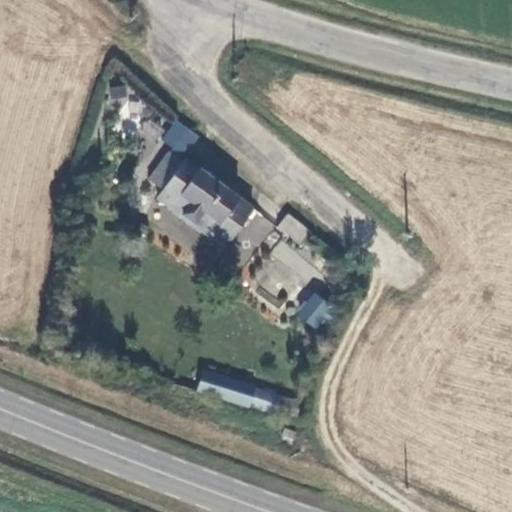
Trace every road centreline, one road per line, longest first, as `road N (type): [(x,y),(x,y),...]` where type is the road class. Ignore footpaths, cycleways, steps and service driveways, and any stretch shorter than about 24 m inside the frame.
road 1 (track): [(421,511),(347,469),(319,435),(328,357),(385,252)]
road 2 (tertiary): [(511,81),(332,41),(215,0)]
road 3 (secondary): [(0,405),(277,511)]
